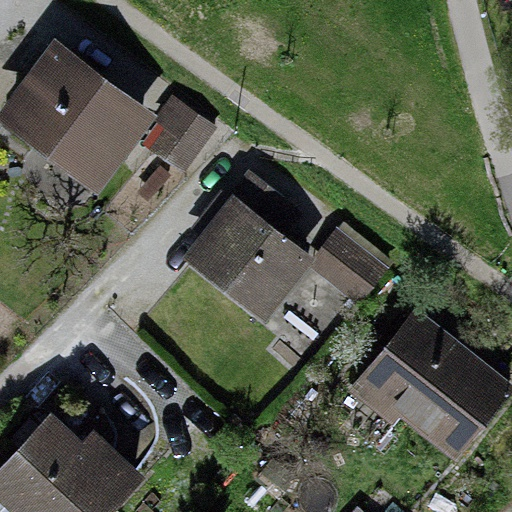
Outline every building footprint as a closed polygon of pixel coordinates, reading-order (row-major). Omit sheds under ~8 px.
[(137,149),(156,120),(53,51),(0,129),(0,131),(103,200),(137,149)] [(156,120),(137,149),(182,179),(213,133),(168,103),(156,120)] [(308,271),(322,252),(236,189),(186,258),(272,320),(308,271)] [(322,252),(308,271),(359,308),(388,268),(337,231),(322,252)] [(511,396),(511,380),(418,308),(360,384),(461,462),(511,396)] [(62,411),(0,474),(0,494),(18,511),(113,511),(139,486),(62,411)]
